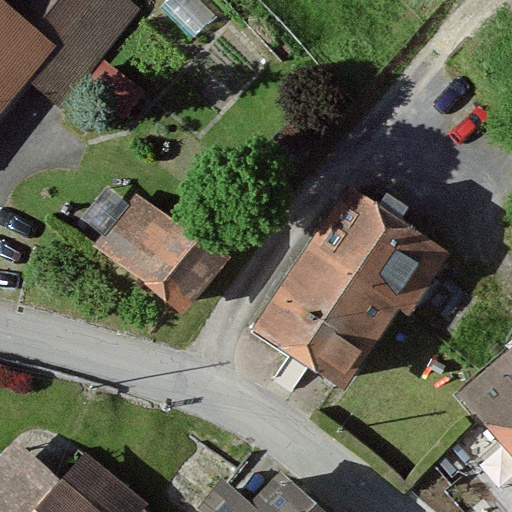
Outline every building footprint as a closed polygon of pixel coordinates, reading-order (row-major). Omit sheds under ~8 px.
[(0,0),(0,118),(30,84),(54,105),(139,8),(130,0),(0,0)] [(446,254),(345,190),(247,345),(348,408),(446,254)] [(180,227),(135,192),(93,248),(183,317),(226,261),(180,227)] [(511,462),(511,354),(458,404),(511,462)] [(159,511),(48,407),(0,457),(0,511),(159,511)] [(312,511),(270,471),(230,511),(312,511)]
